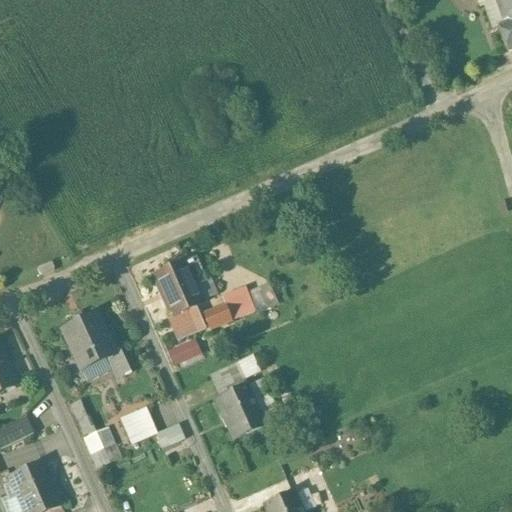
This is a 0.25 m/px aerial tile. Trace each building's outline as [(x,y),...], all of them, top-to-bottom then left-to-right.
[(511,0),(477,0),(505,59),(511,55),(511,0)] [(189,260),(157,274),(177,314),(165,319),(178,347),(213,329),(201,306),(211,299),(189,260)] [(223,295),(225,304),(210,310),(219,329),(276,303),(262,277),(223,295)] [(104,314),(65,332),(84,372),(122,356),(104,314)] [(0,393),(25,382),(7,338),(0,340),(0,393)] [(251,383),(218,399),(239,442),(271,426),(251,383)] [(162,435),(149,405),(126,418),(138,446),(162,435)] [(41,435),(31,415),(0,429),(0,443),(4,451),(41,435)] [(112,428),(86,435),(95,467),(121,460),(112,428)] [(43,465),(11,479),(25,511),(49,511),(61,507),(43,465)] [(312,511),(304,491),(269,507),(271,511),(312,511)]
